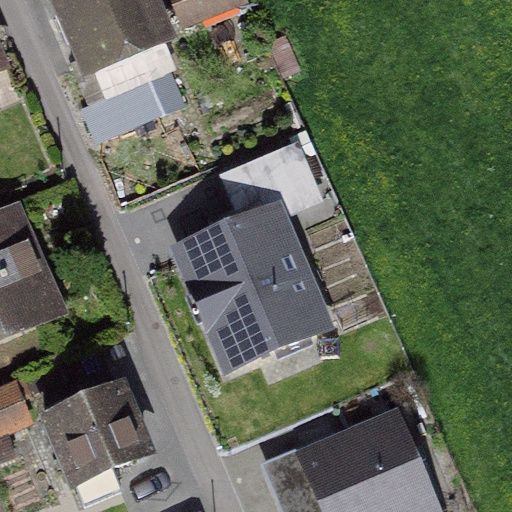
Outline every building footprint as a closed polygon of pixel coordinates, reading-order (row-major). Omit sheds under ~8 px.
[(158,0),(45,0),(79,77),(174,36),(158,0)] [(251,0),(179,0),(195,38),(257,13),(251,0)] [(0,79),(11,74),(0,48),(0,79)] [(160,77),(87,106),(100,140),(173,110),(160,77)] [(281,204),(167,252),(222,382),(336,334),(281,204)] [(28,219),(0,232),(0,361),(77,327),(28,219)] [(30,392),(0,404),(0,458),(50,438),(30,392)] [(140,396),(57,429),(87,504),(171,471),(140,396)] [(442,511),(398,408),(260,466),(279,511),(442,511)]
